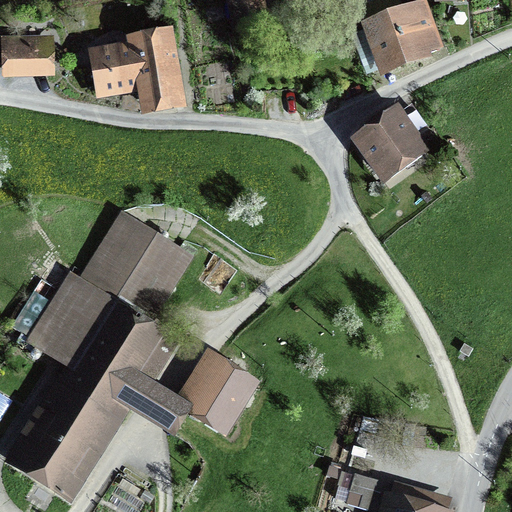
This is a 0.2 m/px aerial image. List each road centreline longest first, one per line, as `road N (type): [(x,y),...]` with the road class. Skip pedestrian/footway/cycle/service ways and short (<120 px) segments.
road 1 (residential): [(511,35),(373,101),(327,133),(139,120),(0,96)]
road 2 (tertiary): [(471,511),(511,385)]
